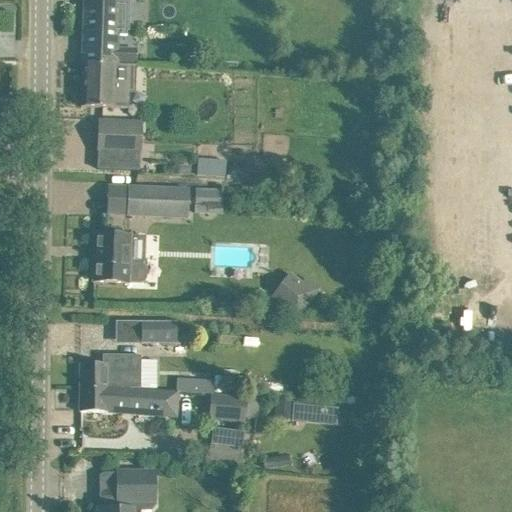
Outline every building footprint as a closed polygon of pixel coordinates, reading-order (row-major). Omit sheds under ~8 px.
[(116,65),(116,62),(134,63),(134,50),(116,50),(117,35),(126,36),(128,2),(119,2),(119,1),(114,1),(114,0),(98,0),(99,0),(93,0),(84,0),(82,64),(116,65)] [(82,64),(81,107),(127,109),(128,66),(116,65),(82,64)] [(139,157),(140,126),(97,124),(96,155),(95,169),(138,172),(139,157)] [(226,179),(227,159),(200,158),(199,178),(226,179)] [(181,165),(180,175),(197,177),(198,167),(181,165)] [(127,216),(187,218),(188,190),(128,188),(127,216)] [(194,191),(194,209),(213,210),(221,210),(222,192),(202,191),(194,191)] [(130,236),(98,235),(97,259),(93,259),(92,282),(128,284),(128,283),(140,284),(144,282),(146,279),(146,270),(145,267),(141,265),(129,264),(130,236)] [(302,316),(320,287),(292,270),(274,299),(302,316)] [(176,324),(140,324),(140,344),(176,344),(176,324)] [(243,356),(258,358),(261,338),(246,336),(243,356)] [(219,337),(219,345),(235,345),(236,338),(219,337)] [(140,368),(140,364),(140,361),(140,356),(102,356),(102,364),(102,365),(79,364),(79,368),(79,388),(114,389),(116,389),(128,389),(130,389),(140,389),(140,368)] [(213,395),(213,382),(196,381),(195,394),(213,395)] [(177,394),(114,389),(79,388),(79,413),(107,413),(107,412),(126,414),(127,411),(157,413),(157,416),(175,418),(177,394)] [(243,422),(245,400),(211,397),(210,420),(243,422)] [(277,403),(275,420),(290,422),(292,405),(277,403)] [(339,425),(340,407),(295,403),(293,421),(339,425)] [(210,444),(207,464),(241,469),(243,449),(210,444)] [(153,473),(117,473),(118,504),(154,504),(153,473)]
